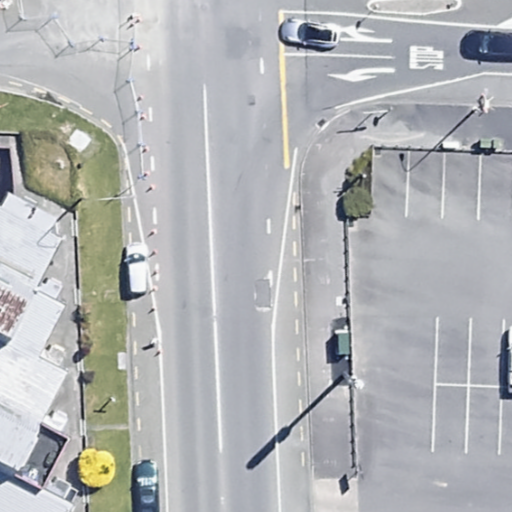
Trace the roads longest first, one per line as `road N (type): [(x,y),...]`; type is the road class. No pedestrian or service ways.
road 1 (trunk): [(195,0),(216,511)]
road 2 (tertiary): [(511,11),(195,0)]
